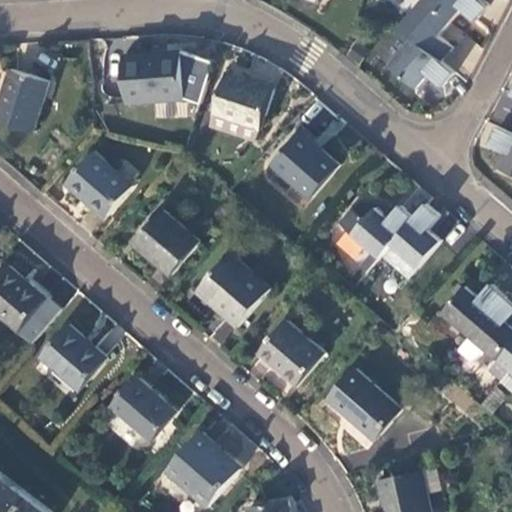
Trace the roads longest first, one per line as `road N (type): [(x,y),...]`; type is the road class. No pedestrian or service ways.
road 1 (residential): [(341,511),(285,431),(0,185)]
road 2 (residential): [(440,165),(307,52),(206,0)]
road 3 (residential): [(184,0),(0,21)]
road 4 (residential): [(440,165),(511,40)]
